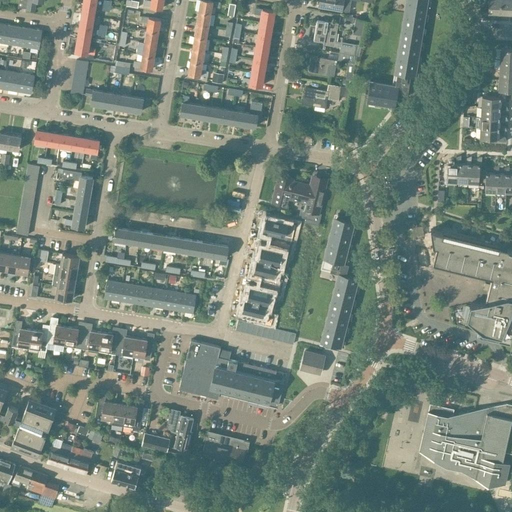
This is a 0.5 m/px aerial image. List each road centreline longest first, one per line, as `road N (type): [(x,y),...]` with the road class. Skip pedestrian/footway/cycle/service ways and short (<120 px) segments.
road 1 (residential): [(194,511),(0,449)]
road 2 (residential): [(321,392),(279,425),(153,394)]
road 3 (unclassified): [(383,338),(386,297),(370,165)]
road 4 (unclassified): [(370,165),(473,30)]
road 5 (residential): [(242,235),(217,335),(168,325)]
road 6 (residential): [(264,148),(295,0)]
road 7 (residential): [(242,235),(101,212)]
road 8 (residential): [(511,381),(383,338)]
road 9 (residential): [(180,0),(159,132)]
road 10 (unclassified): [(291,511),(307,457),(345,400)]
